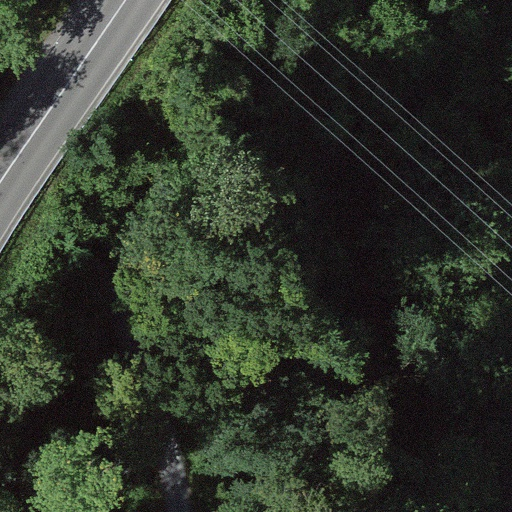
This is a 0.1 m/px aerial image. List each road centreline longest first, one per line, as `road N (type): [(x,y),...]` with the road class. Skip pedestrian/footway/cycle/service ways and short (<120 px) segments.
road 1 (track): [(0,148),(122,326),(155,411),(176,511)]
road 2 (tertiary): [(0,185),(122,0)]
